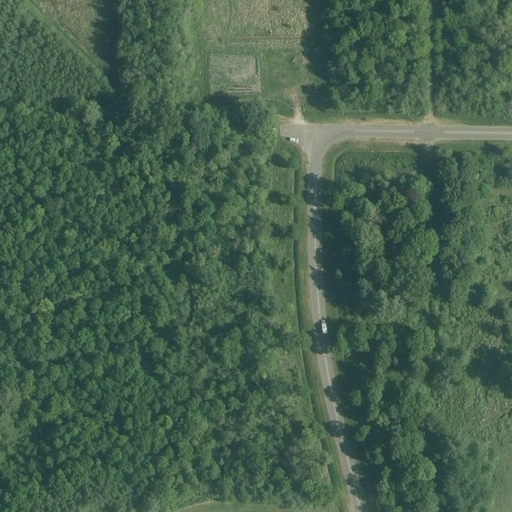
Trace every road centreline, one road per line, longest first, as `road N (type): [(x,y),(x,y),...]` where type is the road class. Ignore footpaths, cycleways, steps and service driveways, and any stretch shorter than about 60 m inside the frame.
road 1 (unknown): [(241,511),(228,468),(216,458),(145,478),(122,449),(128,417),(185,332),(191,303),(181,267),(208,227),(161,187),(163,166),(275,125),(302,126)]
road 2 (tertiary): [(361,511),(320,322),(314,151),(336,131),(511,134)]
road 3 (unknown): [(163,166),(108,135),(0,129)]
road 4 (track): [(428,132),(430,0)]
